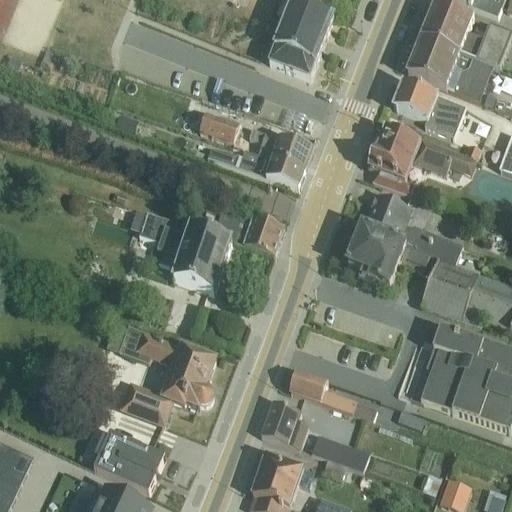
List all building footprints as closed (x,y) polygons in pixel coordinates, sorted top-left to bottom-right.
[(283,6),(317,20),(324,0),(277,0),(276,3),(283,6)] [(507,0),(440,0),(440,1),(498,24),(507,0)] [(317,20),(283,6),(278,19),(287,22),(284,31),(269,71),(311,87),(335,27),(317,20)] [(422,46),(494,74),(500,77),(511,45),(511,39),(504,37),(494,33),(490,31),(484,47),(469,41),(475,25),(437,10),(422,46)] [(494,74),(422,46),(408,81),(480,110),(494,74)] [(405,90),(395,115),(428,128),(426,133),(454,145),(466,114),(405,90)] [(187,114),(181,133),(234,151),(241,132),(187,114)] [(259,161),(306,178),(315,157),(254,133),(250,144),(263,148),(259,161)] [(478,168),(465,163),(420,145),(419,149),(386,136),(377,157),(370,176),(377,178),(373,189),(404,200),(410,202),(414,191),(408,189),(406,188),(413,171),(446,183),(449,175),(466,181),(472,183),(478,168)] [(511,142),(499,177),(511,181),(511,142)] [(465,163),(478,168),(482,157),(469,152),(465,163)] [(306,178),(259,161),(245,156),(241,169),(237,168),(240,162),(212,156),(209,165),(299,197),(306,178)] [(364,234),(430,261),(440,265),(480,280),(481,277),(474,274),(476,267),(465,263),(462,269),(457,268),(463,252),(415,232),(412,234),(407,232),(413,217),(378,202),(366,233),(364,232),(364,234)] [(233,249),(229,247),(137,216),(131,236),(141,240),(139,243),(160,250),(158,258),(181,264),(173,288),(215,302),(233,249)] [(229,247),(233,249),(275,263),(285,234),(254,223),(252,230),(222,219),(218,233),(233,238),(229,247)] [(430,261),(364,234),(349,272),(364,277),(361,285),(391,296),(404,264),(426,273),(430,261)] [(511,291),(480,280),(440,265),(421,314),(480,334),(483,327),(511,337),(510,341),(511,341),(511,291)] [(129,333),(119,359),(150,371),(152,366),(168,372),(162,388),(167,390),(163,401),(130,389),(121,417),(166,434),(174,409),(185,413),(187,410),(200,415),(201,413),(202,413),(203,414),(204,414),(205,414),(206,414),(207,413),(208,413),(209,412),(210,412),(211,411),(212,410),(213,408),(214,406),(214,405),(214,403),(213,401),(213,400),(212,398),(211,398),(211,397),(210,397),(209,396),(208,396),(207,395),(212,383),(211,382),(217,366),(129,333)] [(432,379),(422,408),(511,439),(511,358),(441,334),(427,378),(432,379)] [(298,378),(291,399),(375,427),(379,415),(357,408),(358,407),(325,396),(328,389),(298,378)] [(274,410),(262,442),(300,456),(308,433),(297,429),(301,420),(274,410)] [(402,416),(398,427),(422,436),(426,425),(402,416)] [(111,440),(95,477),(150,501),(166,464),(111,440)] [(328,466),(346,472),(364,478),(370,459),(320,442),(313,460),(328,466)] [(0,449),(0,511),(11,511),(33,465),(0,449)] [(292,511),(300,490),(306,474),(267,461),(253,502),(281,511),(292,511)] [(346,472),(328,466),(323,481),(341,488),(346,472)] [(306,474),(300,490),(309,493),(315,477),(306,474)] [(429,479),(423,497),(435,501),(442,484),(429,479)] [(140,511),(98,492),(88,511),(140,511)] [(281,511),(256,503),(253,511),(281,511)]
